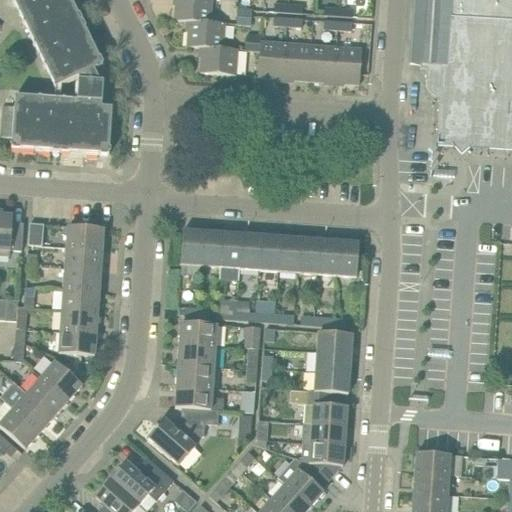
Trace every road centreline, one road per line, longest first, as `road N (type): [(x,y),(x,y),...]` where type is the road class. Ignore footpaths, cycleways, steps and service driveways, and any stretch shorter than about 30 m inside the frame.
road 1 (residential): [(28,511),(123,401),(139,337),(148,197)]
road 2 (residential): [(372,511),(390,217)]
road 3 (residential): [(390,217),(148,197)]
road 4 (residential): [(389,116),(153,98)]
road 5 (residential): [(148,197),(0,183)]
